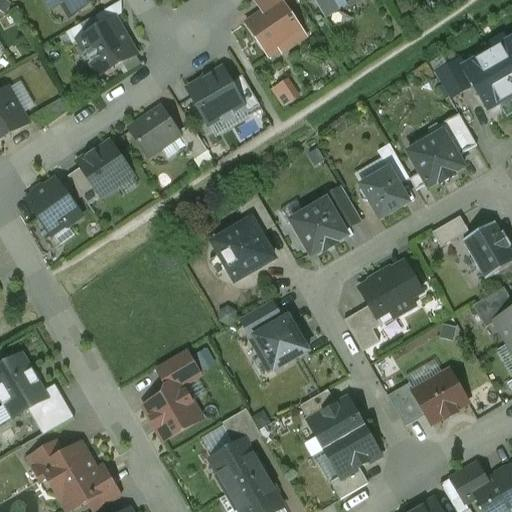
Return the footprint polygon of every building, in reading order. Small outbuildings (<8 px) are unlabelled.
[(59,0),(70,18),(101,0),(59,0)] [(256,0),(254,2),(263,15),(282,2),(288,11),(299,4),(296,0),(256,0)] [(312,0),(326,21),(348,6),(346,2),(349,0),(312,0)] [(263,15),(246,26),(268,59),(288,45),(291,48),(306,38),(288,11),(282,2),(263,15)] [(115,20),(94,32),(94,34),(80,42),(92,64),(91,65),(100,79),(114,71),(113,69),(136,56),(115,20)] [(511,43),(468,69),(464,71),(474,87),(488,112),(500,105),(502,109),(511,102),(511,43)] [(463,60),(436,77),(450,101),(474,87),(464,71),(468,69),(463,60)] [(223,72),(188,92),(208,126),(218,120),(224,124),(233,119),(233,112),(242,107),(243,106),(230,85),(223,72)] [(260,109),(242,78),(230,85),(243,106),(242,107),(247,116),(260,109)] [(274,90),(287,109),(303,97),(290,79),(274,90)] [(7,92),(0,96),(0,140),(26,126),(7,92)] [(61,101),(30,119),(39,134),(69,114),(61,101)] [(178,135),(161,110),(130,131),(149,159),(179,138),(180,138),(178,135)] [(477,148),(459,117),(438,128),(442,135),(444,134),(458,159),(477,148)] [(208,153),(190,126),(178,135),(180,138),(179,138),(195,162),(208,153)] [(434,140),(430,135),(415,143),(418,149),(408,155),(420,175),(427,187),(429,190),(439,184),(441,186),(454,178),(453,176),(464,170),(458,159),(444,134),(442,135),(434,140)] [(130,175),(110,145),(79,166),(82,169),(102,199),(115,190),(116,184),(130,175)] [(390,172),(399,188),(410,182),(394,153),(382,160),(389,173),(390,172)] [(102,199),(82,169),(68,179),(88,208),(102,199)] [(381,221),(409,205),(399,188),(390,172),(389,173),(362,188),(363,190),(360,196),(364,203),(371,203),(381,221)] [(420,175),(410,182),(416,193),(427,187),(420,175)] [(81,218),(56,183),(27,203),(38,219),(51,237),(53,236),(66,226),(68,228),(81,218)] [(361,222),(343,191),(325,201),(326,203),(327,203),(344,232),(361,222)] [(275,228),(257,197),(237,209),(243,219),(248,216),(260,237),(275,228)] [(344,232),(327,203),(326,203),(292,223),(312,259),(323,252),(324,254),(337,246),(336,244),(347,238),(344,232)] [(260,237),(248,216),(243,219),(234,224),(238,231),(214,245),(236,283),(274,261),(260,237)] [(51,237),(38,219),(26,228),(44,259),(60,247),(53,236),(51,237)] [(460,219),(432,235),(441,250),(469,234),(460,219)] [(495,224),(463,243),(486,282),(511,266),(511,253),(510,250),(511,249),(503,235),(502,236),(495,224)] [(389,272),(378,278),(379,279),(360,291),(370,308),(361,313),(373,332),(382,327),(378,319),(390,312),(394,320),(416,307),(411,300),(421,294),(405,265),(390,273),(389,272)] [(511,303),(504,290),(473,308),(486,330),(496,324),(496,323),(511,313),(511,303)] [(272,303),(241,321),(252,340),(283,322),(272,303)] [(361,313),(344,323),(362,354),(380,344),(373,332),(361,313)] [(511,313),(496,323),(496,324),(509,345),(511,343),(511,313)] [(252,340),(250,341),(261,360),(265,357),(274,373),(309,353),(289,319),(283,322),(252,340)] [(191,360),(202,373),(212,365),(202,352),(191,360)] [(49,403),(22,353),(0,365),(0,401),(11,423),(49,403)] [(185,353),(157,370),(167,389),(179,382),(181,387),(199,376),(185,353)] [(414,393),(413,394),(426,417),(432,427),(444,420),(445,422),(457,415),(456,412),(468,405),(449,373),(414,393)] [(181,387),(179,382),(167,389),(166,390),(164,398),(145,409),(164,443),(201,421),(181,387)] [(409,385),(388,398),(406,429),(426,417),(413,394),(414,393),(409,385)] [(328,392),(300,408),(310,424),(337,408),(328,392)] [(337,408),(310,424),(326,452),(363,430),(348,403),(337,408)] [(246,411),(222,425),(235,449),(245,443),(248,447),(262,438),(246,411)] [(363,430),(326,452),(341,478),(341,479),(359,469),(379,457),(363,430)] [(235,449),(211,463),(219,477),(217,479),(229,500),(269,477),(266,473),(264,475),(248,447),(245,443),(235,449)] [(53,447),(29,461),(41,482),(50,478),(59,472),(54,463),(60,459),(53,447)] [(60,459),(54,463),(59,472),(50,478),(57,491),(56,491),(67,511),(71,511),(88,503),(114,488),(106,474),(99,478),(81,447),(60,459)] [(476,465),(450,481),(465,506),(466,505),(477,499),(473,493),(488,485),(476,465)] [(359,469),(341,479),(341,478),(331,484),(340,502),(368,486),(359,469)] [(488,485),(473,493),(477,499),(484,511),(511,511),(511,470),(511,471),(488,485)] [(269,477),(229,500),(235,511),(238,510),(239,511),(278,511),(283,509),(271,487),(273,485),(269,477)] [(465,506),(450,481),(440,487),(454,511),(467,511),(469,511),(466,505),(465,506)] [(99,511),(121,500),(114,488),(88,503),(93,511),(99,511)] [(440,511),(434,502),(416,511),(440,511)]
